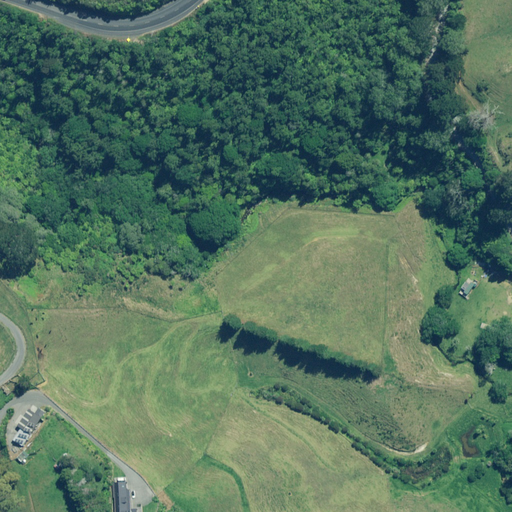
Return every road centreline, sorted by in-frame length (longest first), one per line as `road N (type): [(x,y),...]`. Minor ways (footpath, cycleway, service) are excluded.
road 1 (unclassified): [(440,0),(427,102),(511,241)]
road 2 (secondary): [(192,0),(169,16),(127,26),(22,0)]
